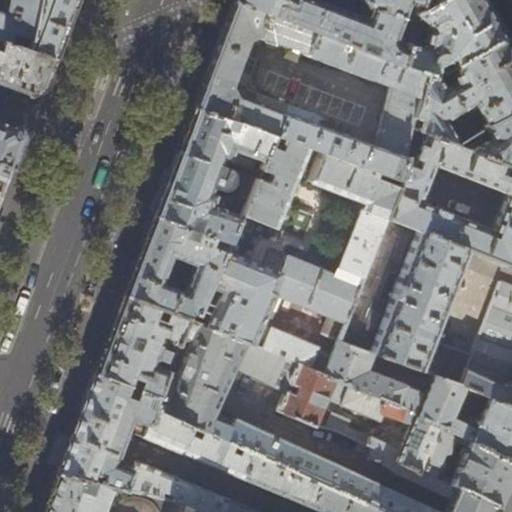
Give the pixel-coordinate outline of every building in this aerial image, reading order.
[(0,0),(0,39),(26,49),(35,0),(0,0)] [(73,0),(35,0),(26,49),(51,58),(73,0)] [(233,0),(233,1),(400,64),(405,49),(394,45),(391,39),(401,16),(413,20),(416,11),(419,0),(360,0),(363,6),(366,7),(362,19),(314,0),(233,0)] [(482,0),(435,0),(416,11),(413,20),(405,49),(400,64),(422,72),(431,76),(503,36),(487,7),(482,0)] [(419,0),(416,11),(435,0),(419,0)] [(193,107),(272,134),(307,146),(319,150),(364,166),(379,171),(398,178),(402,157),(409,127),(412,116),(422,72),(400,64),(233,1),(214,52),(193,107)] [(511,50),(508,43),(503,36),(431,76),(422,72),(412,116),(423,121),(420,131),(424,133),(449,143),(511,107),(511,50)] [(0,83),(29,94),(40,89),(43,79),(46,72),(51,58),(26,49),(0,39),(0,83)] [(59,77),(46,72),(43,79),(40,89),(53,94),(59,77)] [(262,159),(272,134),(193,107),(175,155),(153,215),(228,240),(238,215),(229,212),(241,184),(235,182),(240,172),(219,164),(221,158),(252,169),(256,157),(262,159)] [(511,107),(449,143),(503,164),(509,154),(511,152),(511,107)] [(0,119),(0,164),(12,169),(17,154),(23,139),(17,126),(0,119)] [(398,178),(359,278),(357,284),(335,339),(372,353),(419,370),(465,249),(503,265),(508,252),(511,243),(511,241),(511,167),(503,164),(449,143),(424,133),(412,161),(402,157),(398,178)] [(283,202),(307,146),(272,134),(262,159),(258,168),(269,173),(265,182),(254,178),(238,215),(228,240),(153,215),(138,252),(123,294),(185,318),(193,321),(208,286),(218,291),(204,325),(250,344),(271,293),(328,316),(321,333),(334,339),(334,340),(335,339),(357,284),(284,255),(288,246),(300,250),(312,215),(283,202)] [(364,166),(319,150),(302,192),(314,204),(332,212),(340,193),(362,202),(336,268),(359,278),(398,178),(379,171),(376,178),(362,172),(364,166)] [(0,198),(12,169),(0,164),(0,198)] [(511,241),(511,243),(511,253),(508,252),(503,265),(511,268),(511,241)] [(511,350),(503,347),(511,323),(511,287),(498,282),(468,354),(445,345),(433,375),(435,376),(463,387),(487,398),(511,410),(511,350)] [(176,342),(185,318),(123,294),(108,333),(93,373),(156,396),(165,370),(166,369),(151,363),(162,337),(176,342)] [(204,325),(193,321),(185,318),(176,342),(173,351),(172,353),(182,358),(176,375),(165,370),(156,396),(151,408),(271,463),(285,469),(298,475),(359,503),(359,502),(381,511),(497,511),(499,508),(395,463),(392,470),(391,471),(452,500),(447,511),(434,511),(232,419),(231,421),(211,412),(232,368),(284,393),(284,392),(289,382),(297,364),(255,346),(250,344),(204,325)] [(372,353),(335,339),(334,340),(329,354),(316,349),(317,347),(265,326),(255,346),(297,364),(418,414),(417,416),(511,462),(511,410),(487,398),(473,429),(450,418),(463,387),(435,376),(433,375),(425,394),(364,371),(372,353)] [(172,353),(173,351),(167,349),(162,359),(169,362),(172,353)] [(370,454),(371,456),(372,458),(372,459),(374,461),(375,462),(392,470),(395,463),(499,508),(509,486),(511,479),(511,462),(417,416),(418,414),(297,364),(289,382),(298,386),(294,396),(284,392),(284,393),(277,409),(370,450),(370,452),(370,454)] [(151,408),(156,396),(93,373),(86,390),(78,412),(74,423),(69,436),(57,467),(55,472),(70,476),(159,498),(163,488),(167,492),(164,500),(177,505),(194,511),(249,511),(250,510),(240,505),(224,498),(203,490),(161,472),(144,465),(116,453),(120,442),(125,430),(137,435),(154,442),(171,449),(198,461),(215,468),(236,476),(260,487),(271,463),(151,408)] [(44,463),(57,467),(69,436),(56,432),(44,463)] [(282,476),(285,469),(271,463),(260,487),(268,490),(287,498),(306,506),(321,511),(256,511),(250,510),(249,511),(381,511),(359,502),(359,503),(298,475),(294,481),(282,476)] [(164,500),(159,498),(70,476),(55,472),(42,507),(39,511),(174,511),(177,505),(164,500)]
